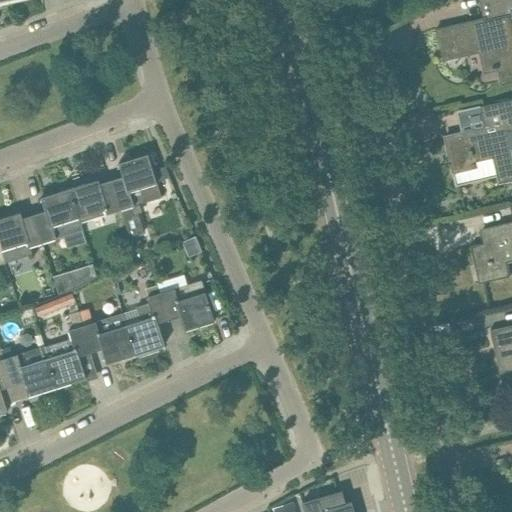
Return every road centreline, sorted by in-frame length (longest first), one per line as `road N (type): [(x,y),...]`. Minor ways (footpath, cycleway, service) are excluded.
road 1 (tertiary): [(406,511),(276,0)]
road 2 (residential): [(0,480),(265,344)]
road 3 (residential): [(265,344),(160,97)]
road 4 (residential): [(219,511),(317,463),(265,344)]
road 5 (residential): [(0,158),(160,97)]
road 6 (residential): [(0,53),(135,3)]
